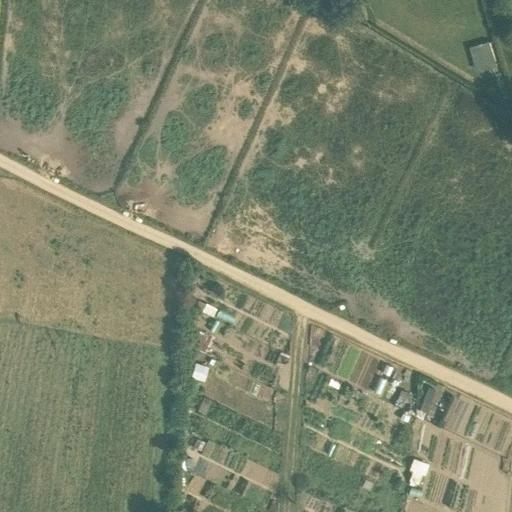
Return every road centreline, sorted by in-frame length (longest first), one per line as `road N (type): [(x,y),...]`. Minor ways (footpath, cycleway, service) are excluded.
road 1 (track): [(0,168),(511,420)]
road 2 (track): [(284,309),(276,511)]
